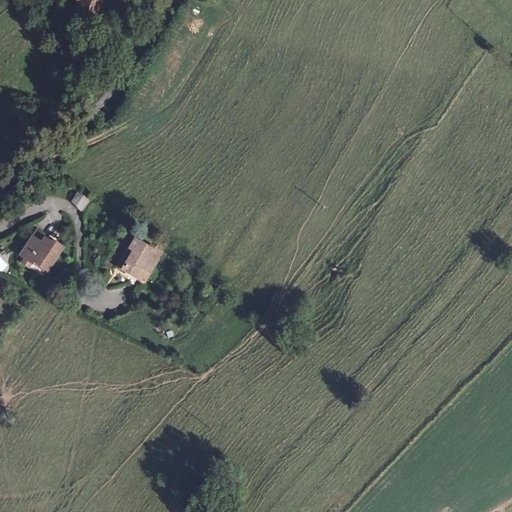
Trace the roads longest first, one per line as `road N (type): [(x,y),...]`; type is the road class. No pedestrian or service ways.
road 1 (unclassified): [(0,200),(48,151),(164,0)]
road 2 (track): [(141,113),(30,169)]
